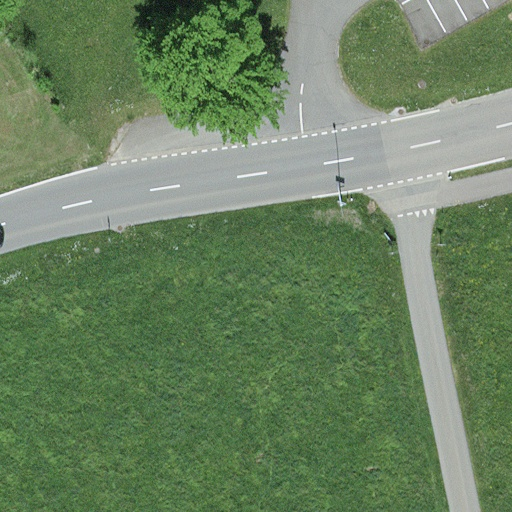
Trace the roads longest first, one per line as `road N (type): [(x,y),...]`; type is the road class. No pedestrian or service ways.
road 1 (tertiary): [(0,228),(132,195),(404,149)]
road 2 (unclassified): [(404,149),(469,511)]
